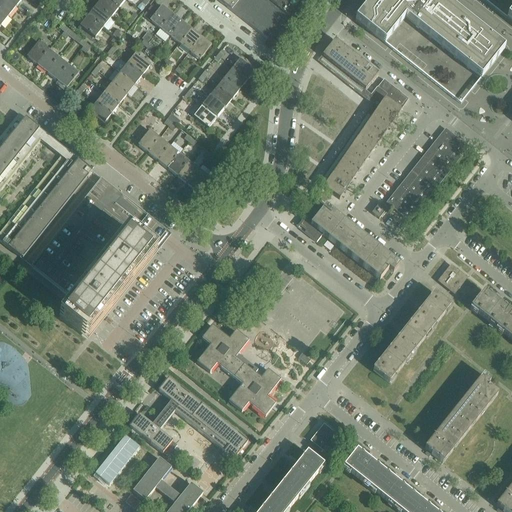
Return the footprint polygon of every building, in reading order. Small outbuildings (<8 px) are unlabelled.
[(16,8),(6,0),(0,0),(0,11),(8,18),(16,8)] [(22,0),(6,0),(16,8),(22,0)] [(106,0),(102,0),(96,8),(111,20),(119,10),(106,0)] [(126,0),(106,0),(119,10),(126,0)] [(264,0),(216,0),(275,47),(294,23),(264,0)] [(264,0),(294,23),(295,24),(313,0),(264,0)] [(466,20),(440,0),(418,0),(415,5),(408,0),(372,0),(355,21),(384,45),(405,19),(481,80),(504,51),(466,20)] [(96,8),(88,18),(103,29),(111,20),(96,8)] [(144,17),(150,23),(160,31),(172,16),(162,8),(158,13),(151,8),(144,17)] [(8,18),(0,11),(0,27),(1,28),(8,18)] [(182,23),(172,16),(160,31),(170,38),(182,23)] [(95,39),(103,29),(88,18),(80,28),(95,39)] [(191,31),(182,23),(170,38),(180,46),(191,31)] [(118,41),(123,35),(117,31),(113,37),(115,39),(118,41)] [(201,39),(191,31),(180,46),(189,54),(201,39)] [(211,47),(201,39),(189,54),(199,62),(211,47)] [(335,42),(329,50),(322,58),(331,65),(343,49),(337,44),(335,42)] [(39,44),(27,59),(37,67),(49,52),(39,44)] [(343,49),(331,65),(339,71),(352,56),(343,49)] [(49,52),(37,67),(47,74),(59,60),(49,52)] [(136,55),(128,65),(143,77),(151,67),(136,55)] [(352,56),(339,71),(348,78),(360,62),(352,56)] [(241,59),(233,69),(248,81),(256,71),(241,59)] [(59,60),(47,74),(57,82),(68,67),(59,60)] [(360,62),(348,78),(356,85),(369,69),(360,62)] [(143,77),(128,65),(120,75),(135,87),(143,77)] [(68,67),(57,82),(67,90),(78,75),(68,67)] [(248,81),(233,69),(225,79),(240,91),(248,81)] [(369,69),(356,85),(365,92),(377,76),(369,69)] [(135,87),(120,75),(112,85),(127,96),(135,87)] [(240,91),(225,79),(217,89),(232,101),(240,91)] [(381,105),(372,118),(389,130),(409,101),(384,81),(371,97),(381,105)] [(127,96),(112,85),(104,94),(119,106),(127,96)] [(232,101),(217,89),(210,99),(224,110),(232,101)] [(119,106),(104,94),(97,104),(111,116),(119,106)] [(224,110),(210,99),(202,108),(217,120),(224,110)] [(111,116),(97,104),(89,114),(103,126),(111,116)] [(217,120),(202,108),(194,118),(209,130),(217,120)] [(0,193),(46,136),(22,118),(17,124),(20,127),(4,147),(1,145),(0,145),(0,193)] [(372,118),(366,127),(383,138),(389,130),(372,118)] [(366,127),(360,136),(376,147),(383,138),(366,127)] [(445,130),(439,139),(450,148),(457,140),(445,130)] [(138,147),(148,155),(159,140),(149,132),(138,147)] [(357,140),(354,145),(370,156),(376,147),(360,136),(357,140)] [(439,139),(432,147),(456,165),(462,157),(450,148),(439,139)] [(159,140),(148,155),(157,163),(169,148),(159,140)] [(469,149),(457,140),(450,148),(462,157),(469,149)] [(354,145),(348,154),(364,165),(370,156),(354,145)] [(432,147),(426,155),(449,173),(456,165),(432,147)] [(169,148),(157,163),(167,170),(179,156),(169,148)] [(22,261),(88,179),(92,174),(66,153),(0,234),(0,243),(10,251),(22,261)] [(348,154),(341,163),(358,174),(364,165),(348,154)] [(426,155),(419,163),(443,182),(449,173),(426,155)] [(179,156),(167,170),(177,178),(189,163),(179,156)] [(189,163),(177,178),(187,186),(198,171),(189,163)] [(341,163),(335,171),(352,183),(358,174),(341,163)] [(419,163),(413,171),(436,190),(443,182),(419,163)] [(198,171),(187,186),(197,194),(208,179),(198,171)] [(352,183),(335,171),(329,181),(346,192),(352,183)] [(413,171),(406,179),(430,198),(436,190),(413,171)] [(406,179),(401,185),(400,187),(424,206),(430,198),(406,179)] [(157,247),(161,243),(164,239),(168,234),(101,180),(31,268),(76,304),(65,317),(87,335),(98,322),(157,247)] [(346,192),(329,181),(323,190),(339,201),(346,192)] [(386,205),(410,223),(424,206),(400,187),(386,205)] [(392,265),(330,216),(332,214),(325,209),(321,205),(315,212),(313,210),(303,223),(300,221),(295,227),(317,244),(322,236),(379,282),(388,271),(393,274),(399,267),(394,263),(392,265)] [(379,205),(378,206),(371,215),(379,221),(386,211),(379,205)] [(452,269),(440,283),(449,290),(448,291),(452,294),(455,290),(463,297),(468,291),(460,284),(463,280),(455,273),(456,272),(452,269)] [(484,293),(471,309),(496,330),(510,313),(484,293)] [(434,295),(414,320),(430,334),(451,308),(434,295)] [(511,315),(510,313),(496,330),(511,342),(511,315)] [(414,320),(393,346),(410,359),(430,334),(414,320)] [(229,341),(212,328),(202,341),(210,347),(196,364),(210,375),(216,366),(242,387),(228,403),(241,414),(248,405),(265,419),(275,406),(267,399),(281,382),(267,372),(264,376),(254,368),(238,356),(249,343),(242,337),(236,333),(229,341)] [(393,346),(382,361),(373,372),(389,385),(410,359),(393,346)] [(433,444),(431,443),(430,442),(425,449),(424,450),(427,452),(425,455),(429,458),(431,455),(443,465),(444,463),(498,395),(487,387),(491,382),(483,376),(479,381),(481,383),(433,444)] [(139,416),(129,429),(162,455),(163,455),(166,451),(172,443),(159,432),(174,413),(224,453),(219,459),(220,460),(221,458),(225,461),(224,463),(229,467),(248,444),(168,380),(158,392),(171,403),(153,427),(139,416)] [(325,429),(313,442),(322,450),(321,451),(325,453),(328,450),(336,457),(341,450),(333,444),(336,439),(330,434),(331,432),(330,430),(328,432),(325,429)] [(126,437),(96,475),(110,486),(140,449),(126,437)] [(173,443),(166,452),(170,455),(174,451),(177,447),(173,443)] [(174,451),(170,455),(179,462),(182,457),(174,451)] [(357,452),(343,469),(369,489),(383,473),(357,452)] [(307,454),(287,480),(303,493),(324,467),(307,454)] [(180,499),(175,495),(161,483),(171,470),(159,460),(133,493),(145,503),(155,490),(175,506),(169,511),(189,511),(203,495),(191,486),(180,499)] [(408,493),(383,473),(369,489),(395,509),(408,493)] [(287,480),(266,505),(274,511),(287,511),(303,493),(287,480)] [(92,495),(97,489),(94,487),(89,493),(92,495)] [(511,511),(511,491),(504,501),(502,500),(502,499),(497,506),(496,507),(499,509),(496,511),(511,511)] [(432,511),(408,493),(395,509),(397,511),(432,511)]
